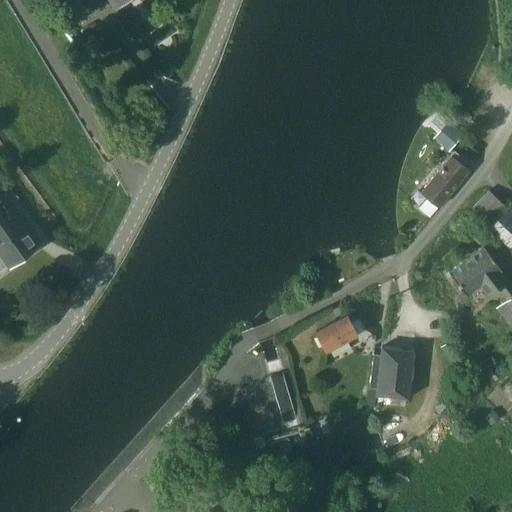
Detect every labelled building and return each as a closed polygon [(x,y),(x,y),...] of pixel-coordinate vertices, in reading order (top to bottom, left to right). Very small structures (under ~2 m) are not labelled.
[(61,0),(68,9),(80,0),(61,0)] [(438,132),(434,137),(449,150),(462,134),(440,112),(428,124),(438,132)] [(419,206),(430,215),(468,169),(462,163),(465,160),(454,151),(421,191),(427,197),(419,206)] [(472,206),(489,223),(506,206),(489,190),(472,206)] [(0,253),(9,267),(39,245),(0,192),(0,253)] [(511,207),(490,228),(511,251),(511,250),(511,207)] [(480,285),(488,296),(508,281),(500,270),(501,269),(483,245),(448,271),(466,295),(480,285)] [(511,295),(503,302),(511,313),(511,295)] [(346,314),(315,330),(326,350),(364,330),(358,319),(351,323),(346,314)] [(451,339),(441,345),(456,369),(466,363),(451,339)] [(376,394),(408,398),(414,350),(381,346),(381,354),(373,353),(369,385),(376,386),(376,394)] [(283,372),(269,376),(283,423),(284,423),(296,420),(296,419),(283,372)] [(492,409),(484,417),(490,422),(498,415),(492,409)]
